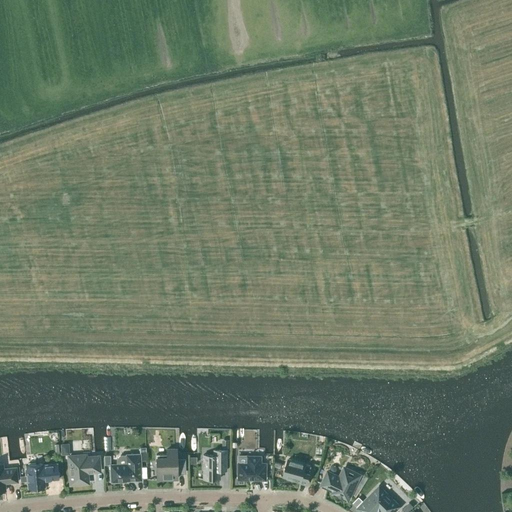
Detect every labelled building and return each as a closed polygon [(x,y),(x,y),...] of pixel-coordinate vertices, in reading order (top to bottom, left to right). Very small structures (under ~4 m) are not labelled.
[(176,461),(176,449),(166,449),(166,454),(156,455),(157,480),(177,479),(176,473),(184,473),(184,461),(176,461)] [(198,479),(219,479),(219,470),(226,470),(226,450),(213,450),(213,455),(203,455),(203,478),(198,478),(198,479)] [(119,482),(119,481),(141,480),(140,454),(120,455),(116,458),(117,464),(110,465),(110,481),(111,481),(111,483),(119,482)] [(85,458),(85,455),(68,457),(70,484),(87,483),(86,472),(99,471),(98,457),(85,458)] [(260,464),(260,457),(254,457),(251,457),(249,458),(247,461),(247,463),(238,463),(238,479),(265,480),(265,464),(260,464)] [(306,483),(311,466),(306,464),(307,463),(288,458),(283,476),(306,483)] [(58,479),(57,463),(42,465),(42,464),(25,465),(27,488),(45,487),(44,481),(58,479)] [(0,464),(0,491),(4,491),(3,483),(17,482),(16,467),(2,469),(1,464),(0,464)] [(351,492),(359,475),(346,469),(342,478),(328,472),(321,485),(333,491),(332,493),(348,500),(349,498),(350,499),(353,493),(351,492)] [(393,511),(399,506),(379,487),(364,502),(358,508),(361,511),(393,511)] [(359,498),(353,504),(358,508),(364,502),(359,498)]
